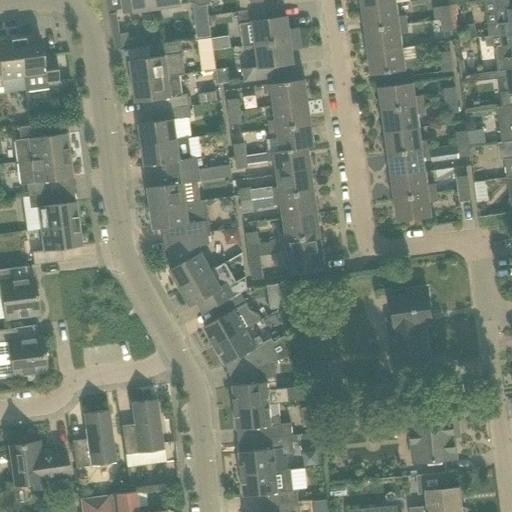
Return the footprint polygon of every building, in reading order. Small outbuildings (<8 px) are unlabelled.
[(158,8),(156,0),(121,0),(124,14),(136,12),(135,11),(158,8)] [(156,0),(158,8),(181,5),(193,3),(192,2),(195,2),(200,5),(208,4),(207,0),(156,0)] [(250,0),(252,10),(277,6),(276,0),(250,0)] [(490,36),(500,34),(511,32),(511,0),(495,0),(498,23),(488,24),(490,36)] [(396,3),(362,8),(365,30),(407,24),(405,15),(398,16),(396,3)] [(440,7),(441,19),(451,18),(450,5),(440,7)] [(256,44),(256,45),(299,39),(299,32),(289,33),(287,17),(279,18),(277,6),(252,10),(239,12),(244,46),(256,44)] [(122,48),(117,15),(117,13),(110,14),(115,49),(122,48)] [(451,18),(441,19),(443,32),(453,30),(451,18)] [(365,30),(368,52),(403,47),(401,34),(408,33),(407,24),(365,30)] [(196,27),(197,38),(211,37),(209,25),(196,27)] [(511,32),(500,34),(502,48),(499,48),(496,51),(499,71),(505,70),(511,68),(511,32)] [(47,85),(59,83),(55,54),(42,56),(40,35),(17,38),(23,76),(25,91),(48,88),(47,85)] [(0,87),(2,87),(1,79),(23,76),(17,38),(0,40),(0,87)] [(212,51),(214,50),(212,39),(211,39),(211,38),(201,39),(201,40),(200,41),(201,52),(202,52),(203,53),(213,52),(212,51)] [(300,45),(299,39),(256,45),(259,67),(254,68),(243,70),(244,82),(256,80),(281,76),(279,65),(293,63),(291,46),(300,45)] [(130,60),(133,81),(180,75),(185,74),(181,43),(150,47),(151,58),(130,60)] [(403,47),(368,52),(371,75),(413,69),(412,60),(404,61),(403,47)] [(442,65),(453,63),(451,51),(440,53),(442,65)] [(506,78),(505,70),(499,71),(491,72),(492,80),(506,78)] [(180,75),(133,81),(136,102),(162,99),(164,110),(189,106),(188,94),(183,95),(180,75)] [(272,93),(274,107),(308,102),(305,79),(264,85),(265,95),(272,93)] [(379,87),(382,110),(424,104),(422,96),(415,96),(413,83),(379,87)] [(445,88),(446,101),(458,99),(456,87),(445,88)] [(227,100),(229,112),(241,111),(239,98),(227,100)] [(458,99),(446,101),(448,113),(459,112),(458,99)] [(312,124),(308,102),(274,107),(276,119),(269,121),(270,130),(312,124)] [(425,113),(424,104),(382,110),(385,132),(419,127),(418,114),(425,113)] [(511,104),(498,107),(503,143),(511,141),(511,104)] [(139,124),(142,145),(178,140),(178,139),(175,120),(191,118),(189,106),(164,110),(165,120),(139,124)] [(242,123),(241,111),(229,112),(231,124),(242,123)] [(69,155),(66,133),(45,136),(43,124),(18,127),(20,140),(14,141),(17,162),(69,155)] [(279,138),(280,150),(281,151),(309,147),(309,148),(315,147),(312,124),(270,130),(271,139),(279,138)] [(419,127),(385,132),(388,154),(430,149),(428,140),(421,141),(419,127)] [(456,132),(458,144),(470,143),(468,130),(456,132)] [(185,160),(186,171),(198,169),(197,158),(192,158),(189,138),(178,139),(178,140),(142,145),(145,166),(185,160)] [(234,144),(236,157),(247,155),(245,143),(234,144)] [(471,155),(470,143),(458,144),(459,157),(471,155)] [(312,169),(309,148),(309,147),(281,151),(280,150),(267,152),(268,162),(276,161),(277,174),(312,169)] [(430,149),(388,154),(391,176),(426,172),(424,159),(431,158),(430,149)] [(380,151),(369,154),(374,172),(385,169),(380,151)] [(26,183),(28,196),(53,192),(52,180),(72,178),(69,155),(17,162),(20,184),(26,183)] [(247,155),(236,157),(237,169),(248,168),(247,155)] [(198,169),(186,171),(188,183),(200,181),(198,169)] [(272,188),(273,197),(315,191),(312,169),(277,174),(279,187),(272,188)] [(426,172),(391,176),(395,199),(436,193),(435,184),(428,185),(426,172)] [(459,190),(469,188),(468,176),(457,177),(459,190)] [(148,187),(151,208),(187,203),(184,182),(148,187)] [(240,189),(242,201),(253,200),(251,187),(240,189)] [(469,188),(459,190),(460,202),(471,201),(469,188)] [(315,191),(273,197),(275,206),(282,205),(284,218),(318,213),(315,191)] [(37,207),(40,229),(78,224),(75,202),(55,205),(53,192),(28,196),(29,208),(37,207)] [(436,193),(395,199),(398,221),(432,217),(430,203),(437,202),(436,193)] [(253,200),(242,201),(243,213),(255,212),(253,200)] [(165,228),(167,238),(209,232),(207,221),(203,221),(201,201),(187,203),(151,208),(154,229),(165,228)] [(278,232),(280,241),(321,236),(318,213),(284,218),(285,231),(278,232)] [(78,224),(40,229),(43,251),(32,252),(33,265),(62,261),(61,249),(81,246),(78,224)] [(170,270),(180,288),(212,270),(201,252),(201,246),(211,244),(209,232),(167,238),(172,268),(170,270)] [(248,246),(259,244),(258,232),(246,233),(248,246)] [(326,270),(321,236),(280,241),(281,250),(288,249),(292,275),(326,270)] [(264,278),(259,244),(248,246),(250,257),(253,280),(264,278)] [(9,281),(7,269),(0,269),(0,295),(3,319),(39,315),(34,277),(9,281)] [(229,281),(220,286),(212,270),(180,288),(190,307),(202,301),(208,312),(216,307),(241,293),(248,289),(246,276),(231,285),(229,281)] [(408,296),(391,299),(395,327),(389,328),(396,376),(430,372),(424,324),(433,323),(428,293),(427,294),(426,288),(407,291),(408,296)] [(204,327),(215,346),(245,329),(262,319),(259,314),(250,309),(241,293),(216,307),(222,317),(204,327)] [(0,378),(11,377),(47,372),(42,336),(16,340),(14,328),(0,330),(0,378)] [(288,334),(274,342),(272,338),(264,343),(260,336),(252,341),(245,329),(215,346),(226,365),(243,356),(251,369),(257,367),(274,361),(280,359),(291,356),(288,334)] [(233,386),(235,408),(270,404),(269,404),(290,402),(289,388),(277,389),(276,381),(274,361),(257,367),(258,383),(233,386)] [(322,379),(313,380),(315,395),(330,393),(329,384),(322,379)] [(133,423),(121,424),(125,455),(164,450),(157,399),(130,403),(133,423)] [(445,419),(443,402),(403,406),(405,431),(410,431),(413,463),(457,458),(453,419),(445,419)] [(271,417),(270,404),(235,408),(237,430),(258,428),(259,439),(292,436),(291,423),(281,424),(280,416),(271,417)] [(86,439),(72,441),(75,468),(116,462),(109,410),(83,413),(86,439)] [(165,428),(166,438),(174,438),(173,414),(165,415),(165,428)] [(294,455),(292,436),(259,439),(260,450),(239,452),(242,474),(287,469),(286,456),(294,455)] [(36,455),(34,443),(34,442),(8,446),(13,486),(32,483),(46,481),(57,479),(70,477),(66,451),(36,455)] [(265,494),(266,505),(299,502),(297,489),(293,490),(291,469),(287,469),(242,474),(244,496),(265,494)] [(410,508),(410,511),(465,511),(466,509),(461,507),(459,488),(427,491),(428,506),(410,508)] [(166,511),(166,510),(153,511),(137,511),(135,492),(80,499),(81,511),(166,511)] [(328,511),(327,500),(314,502),(315,511),(328,511)] [(299,511),(299,502),(266,505),(266,511),(299,511)] [(76,511),(75,503),(50,506),(50,511),(76,511)]
